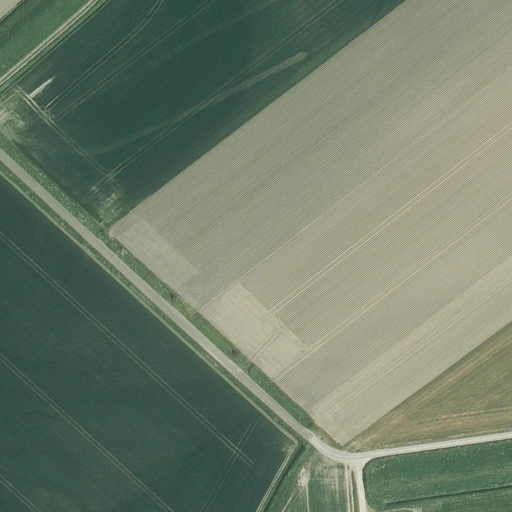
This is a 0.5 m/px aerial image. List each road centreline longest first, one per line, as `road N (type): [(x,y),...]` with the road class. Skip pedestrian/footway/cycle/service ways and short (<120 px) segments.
road 1 (track): [(307,435),(0,153)]
road 2 (unclassified): [(511,435),(358,456)]
road 3 (track): [(0,82),(97,0)]
